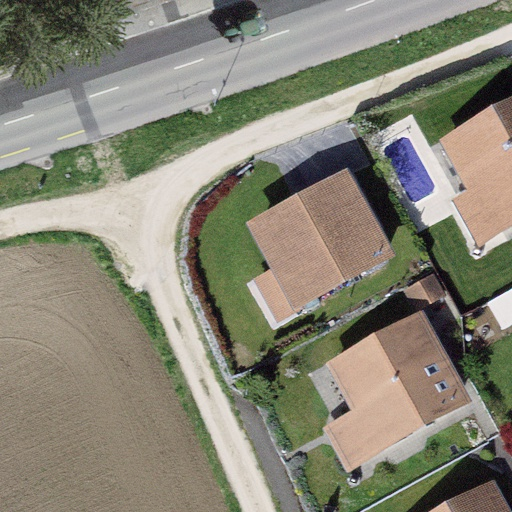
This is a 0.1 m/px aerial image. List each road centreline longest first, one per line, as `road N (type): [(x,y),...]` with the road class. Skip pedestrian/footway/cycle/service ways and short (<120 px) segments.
road 1 (residential): [(511,36),(218,153),(139,222),(263,511)]
road 2 (primary): [(0,121),(373,0)]
road 3 (track): [(139,222),(61,216),(0,225)]
